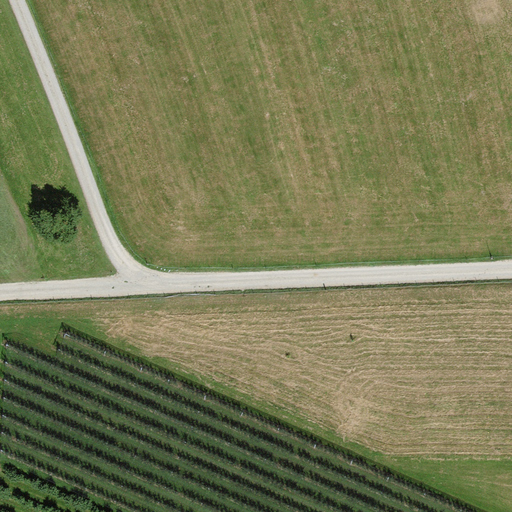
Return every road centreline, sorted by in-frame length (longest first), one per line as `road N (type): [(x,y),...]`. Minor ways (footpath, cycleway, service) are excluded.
road 1 (track): [(134,285),(511,270)]
road 2 (track): [(134,285),(16,0)]
road 3 (track): [(0,293),(134,285)]
